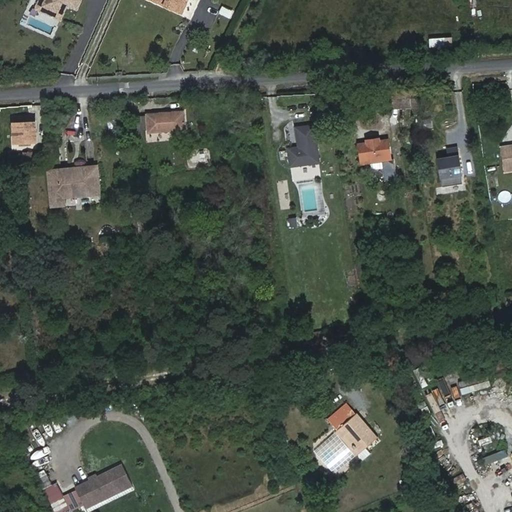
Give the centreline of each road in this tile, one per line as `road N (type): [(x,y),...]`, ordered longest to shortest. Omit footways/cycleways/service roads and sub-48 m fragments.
road 1 (residential): [(0,401),(511,312)]
road 2 (residential): [(0,93),(511,61)]
